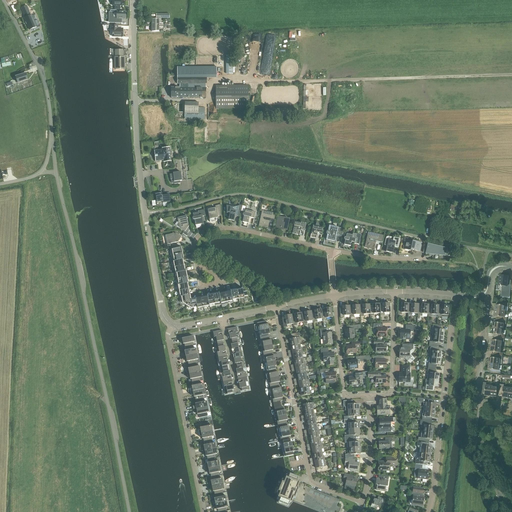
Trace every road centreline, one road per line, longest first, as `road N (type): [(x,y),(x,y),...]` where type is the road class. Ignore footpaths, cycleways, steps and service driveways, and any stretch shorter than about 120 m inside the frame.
road 1 (unclassified): [(129,511),(56,172)]
road 2 (unclassified): [(171,325),(160,302),(138,164),(135,0)]
road 3 (residential): [(362,503),(311,483),(276,306)]
road 4 (residential): [(429,511),(455,295)]
road 5 (track): [(511,75),(317,81)]
road 6 (residential): [(202,511),(167,338),(171,325)]
road 7 (residential): [(197,267),(198,235),(222,227),(329,249)]
road 8 (unclassified): [(52,140),(38,64),(3,0)]
road 9 (residential): [(369,395),(344,393),(334,295)]
road 10 (residential): [(395,291),(391,392),(369,395)]
